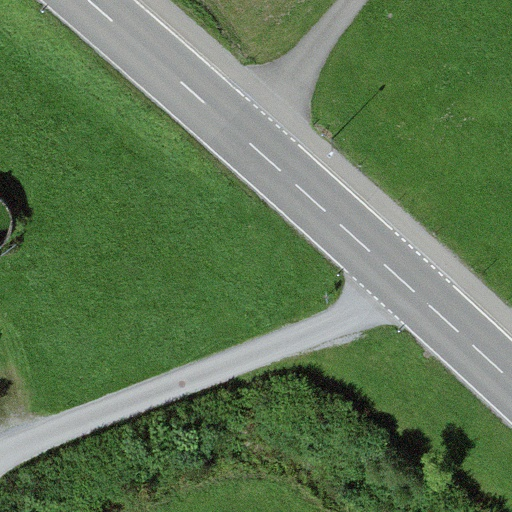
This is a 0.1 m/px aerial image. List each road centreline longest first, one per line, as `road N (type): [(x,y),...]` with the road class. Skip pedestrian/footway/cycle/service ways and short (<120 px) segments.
road 1 (primary): [(83,0),(511,385)]
road 2 (track): [(360,0),(242,136)]
